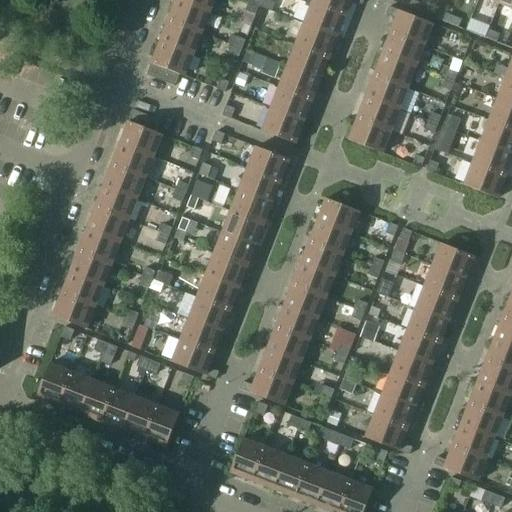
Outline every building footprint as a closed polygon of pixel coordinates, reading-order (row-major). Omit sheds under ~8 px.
[(180,0),(177,0),(169,21),(203,33),(211,12),(180,0)] [(180,0),(211,12),(216,0),(180,0)] [(272,11),(275,3),(266,0),(262,0),(260,6),(272,11)] [(314,0),(313,3),(347,16),(353,1),(363,5),(364,0),(314,0)] [(409,8),(421,13),(424,5),(412,0),(409,8)] [(511,0),(500,0),(499,4),(511,8),(511,0)] [(260,6),(250,2),(247,11),(256,15),(260,6)] [(313,3),(305,24),(338,37),(347,16),(313,3)] [(397,18),(391,33),(425,47),(434,24),(390,7),(387,14),(397,18)] [(437,19),(448,23),(451,16),(440,11),(437,19)] [(451,16),(448,23),(460,28),(463,20),(451,16)] [(169,21),(161,42),(195,55),(203,33),(169,21)] [(261,23),(258,29),(267,33),(270,26),(261,23)] [(305,24),(296,45),(330,58),(338,37),(305,24)] [(489,31),(486,38),(498,43),(501,35),(489,31)] [(391,33),(383,55),(417,68),(425,47),(391,33)] [(237,36),(233,45),(243,49),(246,40),(237,36)] [(161,42),(152,64),(180,75),(186,77),(195,55),(161,42)] [(243,49),(233,45),(230,53),(240,57),(243,49)] [(296,45),(288,67),(322,80),(330,58),(296,45)] [(257,67),(262,57),(248,51),(244,62),(257,67)] [(383,55),(375,76),(409,89),(417,68),(383,55)] [(180,75),(152,64),(148,75),(176,86),(180,75)] [(288,67),(280,88),(314,101),(322,80),(288,67)] [(449,70),(445,79),(455,82),(458,74),(449,70)] [(240,74),(236,84),(245,87),(249,77),(240,74)] [(375,76),(367,97),(400,110),(409,89),(375,76)] [(511,80),(506,78),(498,99),(511,104),(511,80)] [(230,83),(221,79),(218,89),(226,92),(230,83)] [(445,79),(442,87),(452,91),(455,82),(445,79)] [(280,88),(272,109),(305,122),(314,101),(280,88)] [(367,97),(358,118),(392,131),(400,110),(367,97)] [(511,104),(498,99),(490,121),(511,129),(511,104)] [(223,116),(232,119),(236,109),(227,106),(223,116)] [(305,122),(272,109),(263,131),(297,144),(305,122)] [(134,110),(130,122),(158,133),(162,121),(134,110)] [(432,113),(429,121),(439,125),(442,116),(432,113)] [(448,115),(444,127),(455,131),(458,123),(456,118),(448,115)] [(392,131),(358,118),(350,141),(383,154),(392,131)] [(439,125),(429,121),(426,129),(435,133),(439,125)] [(511,129),(490,121),(482,142),(511,153),(511,129)] [(130,122),(121,144),(155,157),(164,135),(158,133),(130,122)] [(443,127),(440,136),(452,140),(455,132),(443,127)] [(213,141),(222,144),(226,135),(217,131),(213,141)] [(511,153),(482,142),(473,163),(507,176),(511,163),(511,153)] [(121,144),(113,165),(147,179),(155,157),(121,144)] [(191,157),(200,160),(203,150),(195,147),(191,157)] [(257,147),(248,169),(282,182),(290,160),(257,147)] [(417,155),(413,165),(422,168),(425,159),(417,155)] [(427,171),(436,174),(439,164),(431,161),(427,171)] [(507,176),(473,163),(465,186),(498,199),(507,176)] [(203,164),(200,174),(208,178),(214,180),(218,170),(212,168),(203,164)] [(113,165),(104,187),(138,200),(147,179),(113,165)] [(248,169),(240,190),(274,204),(282,182),(248,169)] [(198,181),(192,196),(200,199),(207,202),(213,187),(198,181)] [(180,182),(177,190),(186,194),(190,186),(180,182)] [(104,187),(96,208),(130,221),(138,200),(104,187)] [(186,194),(177,190),(173,199),(183,202),(186,194)] [(240,190),(232,212),(265,225),(274,204),(240,190)] [(192,196),(187,207),(195,210),(200,199),(192,196)] [(327,199),(318,221),(352,234),(361,212),(327,199)] [(96,208),(88,229),(122,243),(130,221),(96,208)] [(232,212),(223,233),(257,246),(265,225),(232,212)] [(183,217),(179,229),(187,232),(191,220),(183,217)] [(318,221),(310,242),(344,255),(352,234),(318,221)] [(399,227),(390,223),(387,233),(395,236),(399,227)] [(163,224),(160,233),(170,236),(173,228),(163,224)] [(88,229),(79,251),(113,264),(122,243),(88,229)] [(401,239),(409,242),(413,232),(404,229),(401,239)] [(170,236),(160,233),(157,241),(167,245),(170,236)] [(223,233),(215,254),(249,267),(257,246),(223,233)] [(310,242),(302,264),(335,277),(344,255),(310,242)] [(442,244),(433,266),(467,279),(476,257),(442,244)] [(79,251),(71,272),(105,286),(113,264),(79,251)] [(395,251),(391,261),(402,265),(405,255),(395,251)] [(215,254),(206,276),(240,289),(249,267),(215,254)] [(375,258),(372,266),(382,270),(385,262),(375,258)] [(302,264),(293,285),(327,298),(335,277),(302,264)] [(382,270),(372,266),(369,275),(379,278),(382,270)] [(433,266),(425,287),(459,300),(467,279),(433,266)] [(146,268),(143,276),(153,280),(156,271),(146,268)] [(71,272),(63,294),(97,307),(105,286),(71,272)] [(170,286),(173,278),(160,273),(156,281),(165,284),(170,286)] [(153,280),(143,276),(140,284),(150,288),(153,280)] [(206,276),(198,297),(232,311),(240,289),(206,276)] [(150,288),(161,293),(165,284),(156,281),(153,280),(150,288)] [(384,280),(379,293),(388,297),(393,284),(384,280)] [(293,285),(285,306),(319,320),(327,298),(293,285)] [(425,287),(417,308),(450,321),(459,300),(425,287)] [(97,307),(63,294),(54,316),(88,329),(97,307)] [(511,296),(503,318),(511,321),(511,296)] [(198,297),(190,319),(223,332),(232,311),(198,297)] [(359,300),(356,309),(365,313),(369,304),(359,300)] [(285,306),(276,328),(310,341),(319,320),(285,306)] [(417,308),(408,330),(442,343),(450,321),(417,308)] [(365,313),(356,309),(352,317),(362,321),(365,313)] [(130,310),(127,319),(136,322),(140,314),(130,310)] [(511,321),(503,318),(495,339),(511,345),(511,321)] [(136,322),(127,319),(123,327),(133,331),(136,322)] [(190,319),(181,340),(215,353),(223,332),(190,319)] [(367,323),(361,336),(375,341),(380,328),(367,323)] [(61,336),(71,340),(75,331),(65,327),(61,336)] [(276,328),(268,349),(302,363),(310,341),(276,328)] [(408,330),(400,351),(434,364),(442,343),(408,330)] [(511,345),(495,339),(487,360),(511,370),(511,345)] [(95,350),(105,353),(109,344),(99,340),(95,350)] [(215,353),(181,340),(173,362),(217,379),(220,372),(209,368),(215,353)] [(334,341),(331,349),(339,352),(348,356),(352,348),(334,341)] [(109,344),(105,353),(115,357),(119,348),(109,344)] [(268,349),(260,371),(294,384),(302,363),(268,349)] [(400,351),(391,373),(425,386),(434,364),(400,351)] [(348,356),(339,352),(335,361),(345,364),(348,356)] [(138,366),(148,370),(151,360),(142,356),(138,366)] [(151,360),(148,370),(157,374),(161,364),(151,360)] [(511,370),(487,360),(478,382),(511,395),(511,370)] [(38,397),(60,406),(73,372),(51,363),(38,397)] [(294,384),(260,371),(254,386),(244,382),(241,389),(285,406),(294,384)] [(356,383),(359,375),(348,371),(345,379),(356,383)] [(60,406),(81,414),(95,380),(73,372),(60,406)] [(181,383),(191,387),(195,377),(185,373),(181,383)] [(391,373),(383,394),(417,407),(425,386),(391,373)] [(357,384),(345,379),(341,390),(353,395),(357,384)] [(81,414),(103,422),(116,389),(95,380),(81,414)] [(511,395),(478,382),(470,404),(504,417),(511,395)] [(322,395),(332,398),(335,390),(325,386),(322,395)] [(103,422),(124,431),(137,397),(116,389),(103,422)] [(383,394),(375,415),(409,429),(417,407),(383,394)] [(124,431),(145,439),(158,405),(137,397),(124,431)] [(255,412),(265,416),(269,406),(259,402),(255,412)] [(470,404),(462,425),(495,438),(504,417),(470,404)] [(158,405),(145,439),(167,448),(180,414),(158,405)] [(328,423),(337,426),(341,415),(332,411),(328,423)] [(289,425),(299,429),(302,419),(292,415),(289,425)] [(409,429),(375,415),(366,438),(410,455),(413,448),(403,444),(409,429)] [(302,419),(299,429),(309,433),(312,423),(302,419)] [(462,425),(453,446),(487,459),(495,438),(462,425)] [(331,442),(341,446),(345,436),(335,432),(331,442)] [(345,436),(341,446),(351,449),(355,440),(345,436)] [(231,473),(253,481),(267,447),(244,439),(231,473)] [(487,459),(453,446),(447,461),(437,457),(434,464),(478,482),(487,459)] [(253,481),(275,489),(288,456),(267,447),(253,481)] [(388,453),(379,449),(375,459),(384,463),(388,453)] [(275,489),(296,498),(309,464),(288,456),(275,489)] [(296,498),(317,506),(330,472),(309,464),(296,498)] [(317,506),(332,511),(339,511),(352,481),(330,472),(317,506)] [(452,478),(448,488),(458,491),(462,481),(452,478)] [(352,481),(339,511),(364,511),(374,489),(352,481)] [(482,501),(492,504),(496,495),(486,491),(482,501)] [(496,495),(492,504),(502,508),(506,498),(496,495)]
